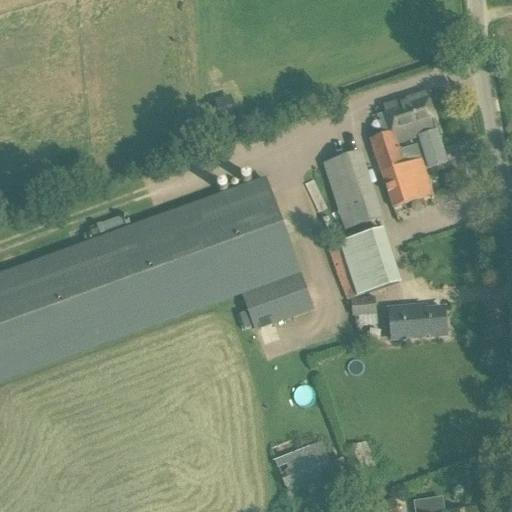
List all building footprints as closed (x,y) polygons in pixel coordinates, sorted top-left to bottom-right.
[(426,166),(445,160),(424,93),(382,106),(392,135),(396,139),(398,144),(417,137),(426,166)] [(390,135),(369,140),(391,208),(432,194),(416,146),(400,151),(396,139),(390,135)] [(334,160),(327,163),(348,229),(355,227),(381,219),(360,152),(334,160)] [(256,331),(312,311),(265,181),(0,276),(0,381),(242,294),(256,331)] [(337,245),(329,247),(347,302),(354,299),(399,285),(381,230),(337,245)] [(378,298),(354,301),(356,318),(358,317),(380,315),(378,298)] [(441,306),(389,310),(392,341),(444,336),(441,306)] [(320,441),(272,462),(289,503),(347,478),(339,460),(330,464),(320,441)] [(364,443),(343,451),(353,474),(374,465),(364,443)] [(397,511),(394,500),(362,511),(397,511)]
